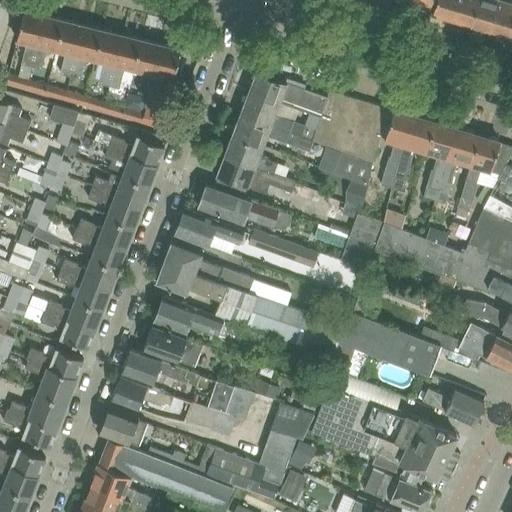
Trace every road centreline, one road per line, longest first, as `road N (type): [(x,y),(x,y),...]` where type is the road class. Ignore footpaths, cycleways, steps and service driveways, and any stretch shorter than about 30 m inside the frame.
road 1 (residential): [(241,14),(44,511)]
road 2 (residential): [(511,91),(367,50)]
road 3 (residential): [(367,50),(241,14)]
